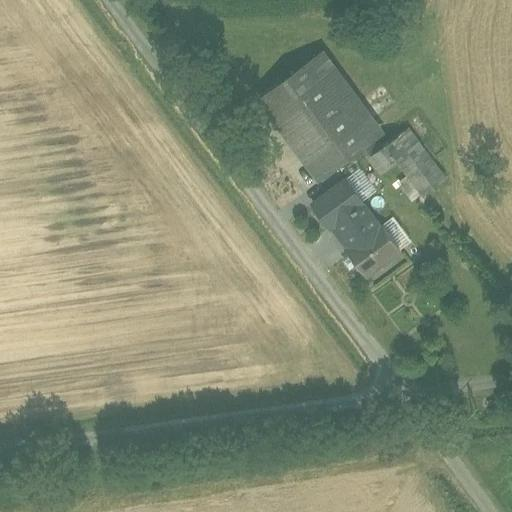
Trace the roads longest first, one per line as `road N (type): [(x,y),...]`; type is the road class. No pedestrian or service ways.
road 1 (residential): [(113,0),(404,386)]
road 2 (residential): [(404,386),(0,444)]
road 3 (residential): [(404,386),(494,511)]
